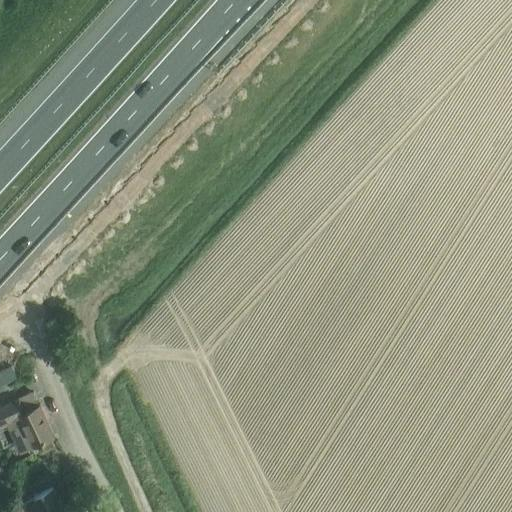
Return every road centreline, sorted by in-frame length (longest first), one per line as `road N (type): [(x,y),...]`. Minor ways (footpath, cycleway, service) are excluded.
road 1 (motorway): [(0,257),(232,0)]
road 2 (motorway): [(153,0),(0,167)]
road 3 (unclassified): [(127,511),(28,313)]
